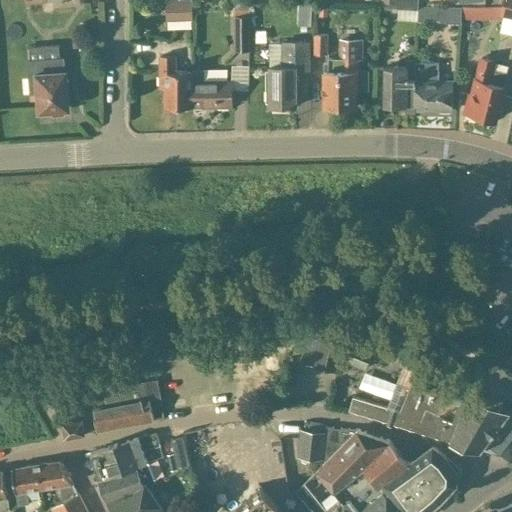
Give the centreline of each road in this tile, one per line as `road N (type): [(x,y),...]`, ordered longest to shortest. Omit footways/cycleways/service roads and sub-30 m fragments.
road 1 (residential): [(499,480),(481,460),(446,445),(314,414),(230,415),(68,449)]
road 2 (residential): [(511,170),(436,149),(393,147),(116,154)]
road 3 (residential): [(116,154),(117,0)]
